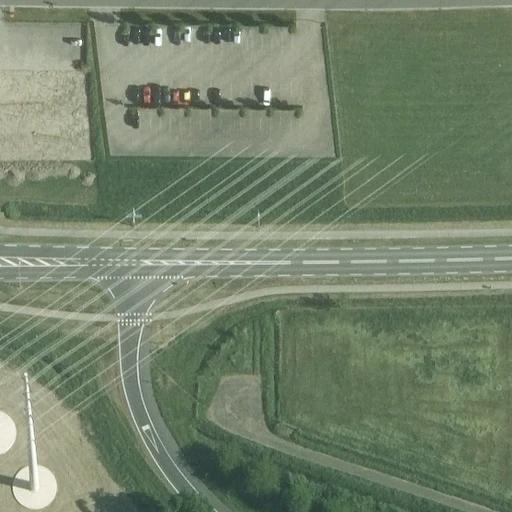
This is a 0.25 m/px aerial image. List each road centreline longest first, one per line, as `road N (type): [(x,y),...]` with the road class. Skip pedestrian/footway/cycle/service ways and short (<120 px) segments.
road 1 (primary): [(129,263),(511,260)]
road 2 (unclassified): [(479,511),(256,433),(217,405)]
road 3 (motorway): [(205,511),(168,471),(136,410),(128,377),(129,263)]
road 4 (primary): [(0,259),(129,263)]
